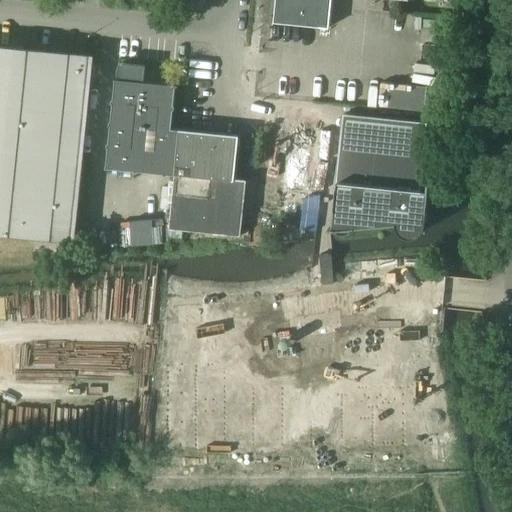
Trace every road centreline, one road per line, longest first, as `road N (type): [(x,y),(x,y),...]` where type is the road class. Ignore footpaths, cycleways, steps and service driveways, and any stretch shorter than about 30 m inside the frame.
road 1 (unclassified): [(235,28),(0,6)]
road 2 (unclassified): [(235,28),(232,109),(329,122)]
